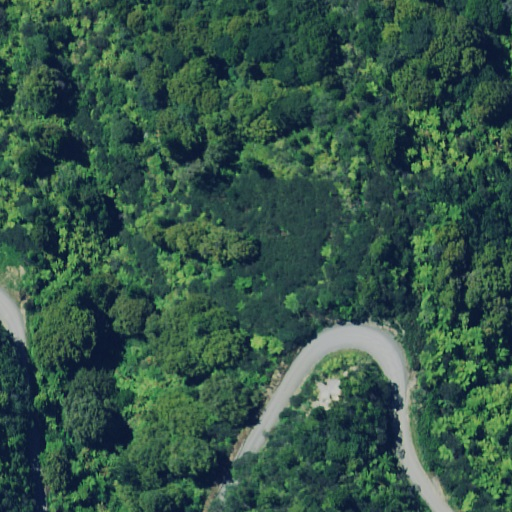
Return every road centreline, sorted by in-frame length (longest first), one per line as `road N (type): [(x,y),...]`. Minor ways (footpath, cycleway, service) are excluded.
road 1 (unclassified): [(213,511),(303,364),(328,339),(353,334),(387,356),(407,461),(443,511)]
road 2 (unclassified): [(0,302),(18,342),(36,511)]
